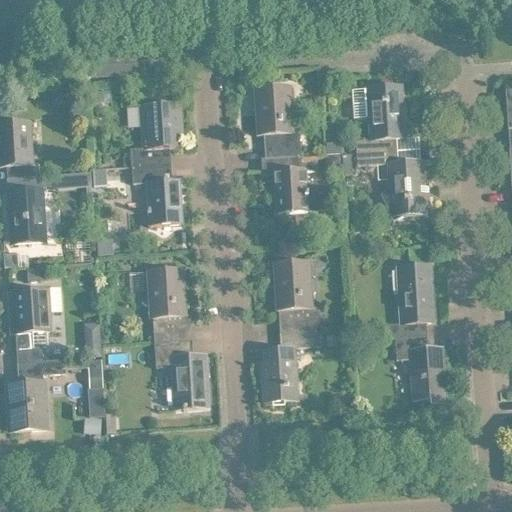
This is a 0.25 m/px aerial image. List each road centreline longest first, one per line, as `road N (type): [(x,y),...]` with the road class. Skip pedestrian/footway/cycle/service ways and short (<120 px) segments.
road 1 (residential): [(489,511),(458,65)]
road 2 (residential): [(237,511),(205,78)]
